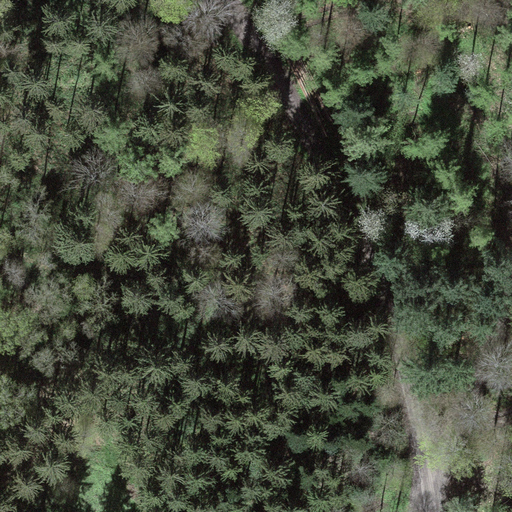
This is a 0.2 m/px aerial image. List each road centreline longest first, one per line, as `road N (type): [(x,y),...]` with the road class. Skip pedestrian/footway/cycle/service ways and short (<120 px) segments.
road 1 (track): [(223,0),(344,202),(374,271),(409,399),(428,511)]
road 2 (track): [(511,314),(432,511)]
